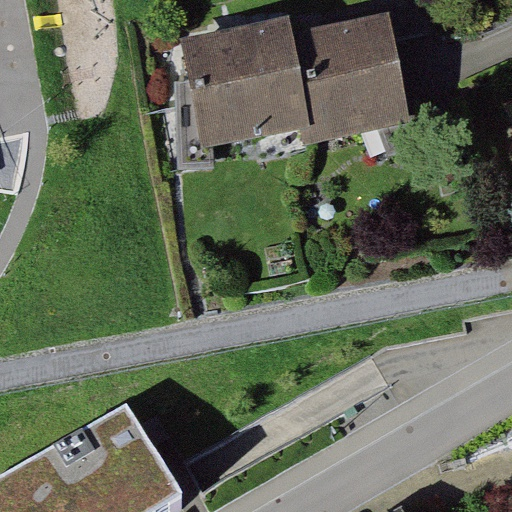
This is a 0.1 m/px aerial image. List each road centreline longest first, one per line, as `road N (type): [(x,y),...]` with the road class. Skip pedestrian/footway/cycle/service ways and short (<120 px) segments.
road 1 (track): [(0,378),(511,277)]
road 2 (residential): [(511,390),(304,511)]
